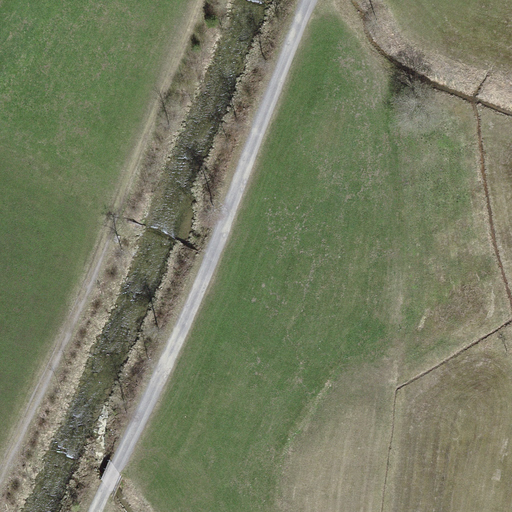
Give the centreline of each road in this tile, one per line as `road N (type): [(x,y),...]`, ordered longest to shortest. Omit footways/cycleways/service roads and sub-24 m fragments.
road 1 (track): [(309,0),(212,258),(95,511)]
road 2 (track): [(0,470),(198,0)]
